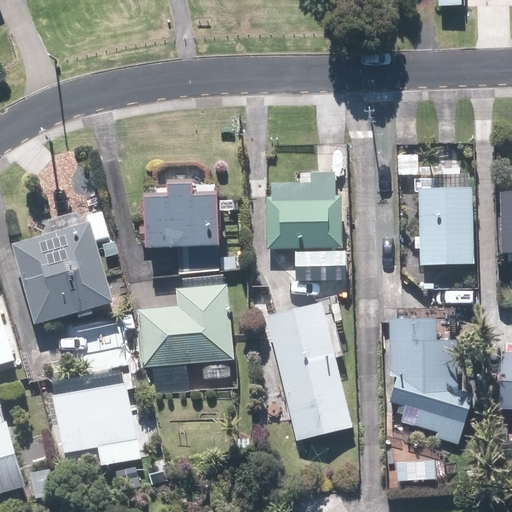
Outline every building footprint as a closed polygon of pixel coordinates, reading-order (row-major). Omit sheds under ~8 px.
[(160,199),(132,199),(133,248),(205,247),(204,196),(183,197),(182,186),(159,187),(160,199)] [(466,188),(411,189),(414,264),(468,262),(466,188)] [(511,193),(494,194),(494,254),(511,253),(511,193)] [(263,197),(263,249),(342,250),(342,197),(263,197)] [(105,229),(23,250),(43,330),(125,308),(105,229)] [(173,253),(175,274),(232,269),(231,258),(216,259),(215,250),(173,253)] [(134,316),(139,371),(198,366),(200,381),(229,379),(228,363),(231,362),(224,288),(172,293),(174,312),(134,316)] [(324,302),(267,313),(291,437),(349,426),(324,302)] [(405,407),(401,422),(435,432),(433,438),(458,445),(472,398),(472,395),(459,394),(461,342),(446,342),(447,324),(396,322),(393,403),(405,407)] [(511,355),(497,355),(495,408),(511,408),(511,355)] [(47,398),(45,398),(57,456),(134,443),(121,381),(47,398)] [(0,428),(0,492),(18,487),(0,428)] [(506,429),(494,429),(494,443),(505,443),(506,429)] [(131,473),(118,476),(121,490),(134,487),(131,473)] [(80,474),(61,476),(63,493),(82,491),(80,474)]
